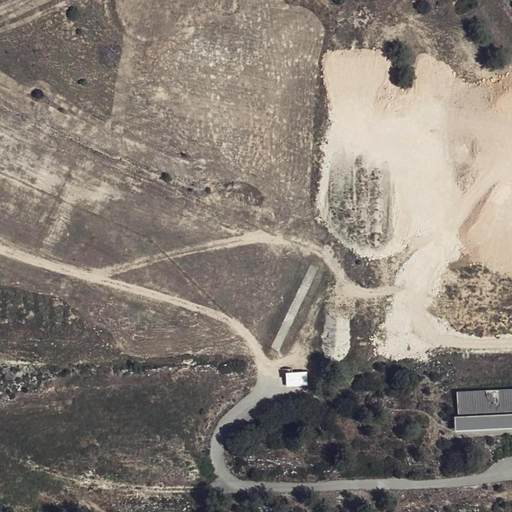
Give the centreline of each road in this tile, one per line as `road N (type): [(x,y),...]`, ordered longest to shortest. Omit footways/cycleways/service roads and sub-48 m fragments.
road 1 (track): [(0,250),(248,336),(266,366),(266,392),(215,428),(213,459),(227,484),(250,489)]
road 2 (unclassified): [(511,475),(250,489)]
